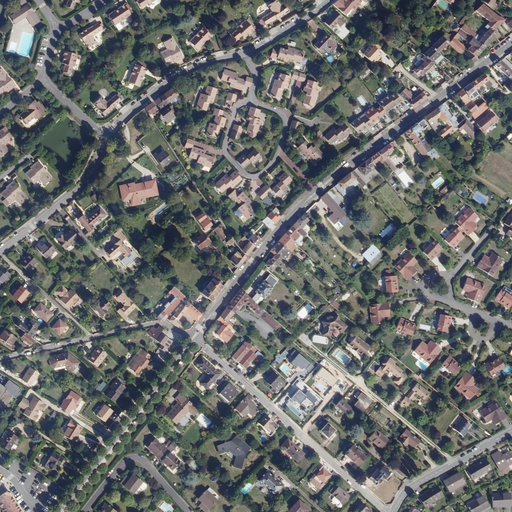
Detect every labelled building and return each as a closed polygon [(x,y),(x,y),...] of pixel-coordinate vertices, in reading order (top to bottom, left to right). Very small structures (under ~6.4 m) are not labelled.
[(67,0),(65,6),(72,9),(76,2),(79,3),(79,0),(67,0)] [(149,5),(156,0),(137,0),(137,1),(137,2),(136,3),(139,8),(141,7),(141,8),(148,4),(149,5)] [(338,0),(332,5),(345,15),(351,9),(354,11),(356,8),(355,7),(347,0),(345,0),(344,2),(342,1),(341,0),(338,0)] [(282,10),(280,7),(276,1),(268,6),(272,12),(261,19),(265,25),(271,21),(271,22),(276,19),(277,20),(285,14),(288,12),(288,11),(287,9),(286,8),(282,10)] [(40,21),(28,4),(14,13),(19,21),(26,17),(32,26),(40,21)] [(125,6),(124,5),(108,15),(115,25),(131,15),(131,14),(129,11),(131,10),(127,4),(125,6)] [(504,20),(501,17),(497,16),(482,4),(475,11),(487,20),(489,22),(496,28),(500,24),(504,20)] [(340,27),(346,21),(336,12),(330,17),(330,16),(324,22),(332,29),(337,24),(340,27)] [(19,21),(14,13),(10,16),(15,24),(19,21)] [(464,23),(468,19),(464,16),(459,23),(462,26),(464,23)] [(254,31),(245,20),(236,28),(237,30),(231,35),(236,41),(242,36),(244,38),(249,35),(254,31)] [(485,47),(494,36),(492,34),(495,32),(493,31),(496,28),(489,22),(487,25),(485,27),(488,30),(483,35),(482,34),(480,37),(477,35),(474,31),(470,36),(477,41),(479,40),(485,47)] [(96,43),(92,36),(102,29),(99,23),(93,27),(88,30),(87,29),(79,34),(84,42),(85,41),(89,47),(96,43)] [(474,31),(464,23),(462,26),(460,29),(470,36),(474,31)] [(198,50),(211,36),(210,35),(209,34),(211,32),(212,31),(206,26),(204,29),(203,28),(189,42),(198,50)] [(483,35),(488,30),(485,27),(477,35),(480,37),(482,34),(483,35)] [(485,47),(479,40),(477,41),(470,36),(460,29),(457,33),(460,36),(467,42),(479,53),(485,47)] [(448,44),(453,37),(457,33),(454,31),(449,36),(446,33),(438,40),(432,46),(431,47),(438,53),(448,44)] [(338,45),(327,35),(320,42),(318,41),(314,45),(321,52),(326,47),(331,51),(338,45)] [(464,47),(457,40),(453,37),(448,44),(460,55),(465,48),(464,47)] [(183,58),(175,42),(173,43),(170,39),(163,42),(167,50),(160,53),(167,65),(173,61),(174,63),(183,58)] [(382,56),(378,52),(379,51),(382,48),(373,40),(370,43),(372,45),(363,55),(373,64),(376,60),(378,59),(379,60),(382,56)] [(422,51),(409,40),(407,42),(421,53),(422,51)] [(479,53),(467,42),(465,43),(466,45),(464,47),(465,48),(469,51),(476,57),(479,53)] [(302,57),(303,52),(288,47),(287,50),(280,48),(279,51),(273,49),(270,57),(277,59),(277,58),(284,60),(283,61),(288,62),(289,59),(305,64),(306,58),(302,57)] [(432,62),(441,55),(438,53),(431,47),(423,54),(425,56),(426,57),(432,62)] [(74,67),(78,55),(64,51),(62,58),(63,58),(62,64),(65,64),(62,74),(66,75),(66,73),(69,74),(71,74),(73,67),(74,67)] [(476,57),(469,51),(465,54),(465,58),(472,64),(478,60),(477,59),(476,57)] [(508,65),(511,61),(511,57),(509,54),(500,60),(506,66),(508,65)] [(421,75),(434,64),(432,62),(426,57),(425,56),(422,59),(424,62),(416,69),(415,68),(413,70),(418,76),(420,74),(421,75)] [(511,76),(511,71),(506,66),(500,60),(494,65),(509,79),(511,76)] [(139,86),(146,68),(143,67),(143,65),(138,63),(137,65),(135,64),(128,82),(139,86)] [(16,85),(11,80),(10,81),(6,77),(8,76),(1,68),(0,68),(0,95),(7,90),(9,88),(10,90),(16,85)] [(250,87),(252,81),(252,79),(252,78),(246,76),(245,80),(237,77),(238,74),(224,69),(220,79),(230,82),(229,86),(242,90),(244,85),(250,87)] [(297,80),(299,73),(294,72),(291,78),(297,80)] [(287,84),(290,77),(279,73),(277,80),(275,79),(269,95),(280,98),(283,87),(287,88),(288,85),(287,84)] [(475,90),(488,80),(483,73),(470,83),(475,90)] [(506,92),(502,87),(495,79),(493,81),(499,89),(498,90),(503,96),(506,92)] [(313,107),(318,91),(315,90),(317,83),(308,80),(305,87),(304,87),(303,91),(307,92),(303,104),(313,107)] [(475,90),(470,83),(463,89),(468,95),(473,92),(475,95),(477,93),(475,90)] [(213,102),(217,89),(207,86),(204,95),(200,94),(196,107),(206,111),(209,101),(213,102)] [(180,98),(177,94),(175,90),(172,87),(163,94),(169,102),(171,105),(178,100),(179,104),(182,102),(180,98)] [(414,98),(405,88),(399,94),(408,103),(414,98)] [(475,120),(488,109),(487,107),(483,103),(477,109),(471,102),(461,90),(456,94),(465,105),(464,105),(470,113),(469,114),(475,120)] [(425,96),(428,94),(425,91),(422,93),(421,93),(418,96),(423,101),(427,98),(427,97),(425,96)] [(386,96),(376,103),(385,113),(401,100),(393,92),(386,96)] [(487,100),(480,92),(478,94),(485,102),(486,101),(487,100)] [(235,101),(237,96),(228,93),(226,99),(235,102),(235,101)] [(111,109),(116,105),(121,101),(120,100),(122,99),(119,94),(117,95),(116,95),(106,103),(102,97),(94,103),(99,109),(99,108),(105,115),(112,110),(111,109)] [(169,102),(163,94),(154,101),(160,109),(169,102)] [(413,109),(423,101),(418,96),(414,98),(408,103),(413,109)] [(484,103),(478,96),(471,102),(477,109),(483,103),(484,103)] [(43,110),(45,108),(41,104),(39,106),(36,102),(34,100),(27,105),(29,106),(26,108),(19,114),(26,123),(34,117),(35,119),(37,117),(40,115),(41,116),(45,113),(43,110)] [(158,110),(152,102),(145,108),(149,115),(152,113),(153,115),(156,113),(155,111),(158,110)] [(376,103),(371,106),(379,117),(385,113),(376,103)] [(458,124),(441,104),(437,108),(446,119),(450,123),(454,128),(458,124)] [(362,113),(364,115),(371,124),(379,117),(371,106),(362,113)] [(176,117),(172,111),(169,107),(161,113),(159,118),(162,121),(164,119),(168,124),(169,123),(170,124),(173,128),(175,126),(174,125),(176,124),(173,120),(176,117)] [(257,134),(261,120),(258,119),(260,110),(250,107),(246,120),(249,121),(246,131),(257,134)] [(223,127),(226,118),(221,117),(223,111),(214,108),(212,114),(216,115),(213,124),(209,123),(206,134),(216,137),(220,126),(223,127)] [(446,119),(437,108),(424,117),(429,123),(433,121),(439,118),(442,122),(444,121),(446,119)] [(491,111),(477,123),(483,131),(497,119),(491,111)] [(364,115),(359,119),(366,128),(371,124),(364,115)] [(359,119),(357,117),(349,123),(358,134),(366,128),(359,119)] [(454,128),(451,130),(453,132),(457,128),(460,132),(463,129),(472,139),(478,132),(471,123),(469,121),(465,117),(462,120),(458,124),(454,128)] [(299,130),(301,123),(292,120),(290,127),(299,130)] [(418,131),(425,126),(421,120),(409,128),(427,152),(431,149),(418,131)] [(340,141),(351,131),(344,123),(336,130),(334,128),(324,136),(331,144),(338,139),(340,141)] [(451,130),(454,128),(450,123),(447,125),(440,131),(444,136),(451,130)] [(241,134),(243,127),(234,124),(232,131),(241,134)] [(322,134),(316,127),(311,131),(317,138),(322,134)] [(427,152),(409,128),(404,132),(419,152),(418,153),(421,157),(427,152)] [(4,144),(10,139),(9,139),(8,137),(10,135),(8,133),(6,134),(1,129),(0,130),(0,150),(0,151),(3,155),(9,150),(4,144)] [(241,134),(232,131),(230,138),(239,141),(241,134)] [(204,154),(205,151),(192,146),(194,141),(187,139),(184,147),(191,149),(189,157),(197,160),(196,163),(210,168),(214,157),(204,154)] [(493,149),(497,145),(493,140),(489,144),(493,149)] [(324,156),(315,146),(312,148),(305,141),(298,148),(308,159),(310,156),(317,163),(324,156)] [(394,152),(396,150),(390,142),(377,152),(384,161),(393,171),(396,169),(386,158),(388,156),(389,157),(394,153),(394,152)] [(243,154),(236,161),(243,169),(250,163),(253,165),(261,157),(254,149),(246,157),(243,154)] [(172,160),(165,151),(156,157),(163,167),(172,160)] [(384,161),(377,152),(369,159),(373,164),(378,160),(381,163),(384,161)] [(369,168),(372,165),(373,164),(369,159),(358,167),(364,175),(371,170),(369,168)] [(49,174),(46,171),(45,172),(41,167),(42,166),(38,161),(32,165),(33,167),(31,168),(25,173),(34,183),(40,179),(44,184),(50,180),(47,176),(49,174)] [(395,174),(408,187),(414,181),(400,168),(395,174)] [(365,184),(353,170),(349,173),(355,179),(358,183),(362,187),(364,185),(365,184)] [(232,188),(241,179),(234,171),(228,177),(225,175),(214,185),(222,192),(229,186),(232,188)] [(287,189),(285,187),(292,180),(285,172),(278,178),(280,181),(272,189),(279,197),(287,189)] [(343,196),(358,183),(355,179),(349,173),(345,177),(333,186),(339,192),(339,191),(343,196)] [(441,177),(431,184),(434,188),(444,181),(441,177)] [(25,194),(22,190),(20,191),(17,187),(18,186),(14,181),(8,185),(9,186),(7,188),(1,193),(6,198),(3,201),(6,205),(9,203),(10,203),(15,199),(20,204),(26,200),(23,196),(25,194)] [(134,183),(120,186),(123,200),(130,199),(132,205),(140,204),(139,199),(158,194),(158,193),(164,192),(162,186),(156,187),(155,181),(135,185),(134,183)] [(272,192),(266,185),(261,189),(267,196),(272,192)] [(178,198),(185,192),(183,189),(176,195),(178,198)] [(267,196),(261,189),(256,193),(263,200),(267,196)] [(240,195),(235,190),(228,196),(232,201),(235,199),(240,195)] [(255,212),(249,204),(251,202),(243,192),(240,195),(235,199),(240,206),(238,208),(243,214),(248,219),(255,212)] [(337,205),(332,200),(330,198),(326,193),(320,198),(330,209),(333,212),(331,214),(328,217),(334,224),(345,214),(337,205)] [(337,205),(340,203),(333,195),(330,198),(332,200),(337,205)] [(92,225),(101,218),(106,214),(100,207),(95,211),(96,212),(87,219),(83,214),(78,219),(86,229),(83,233),(86,237),(90,234),(89,232),(95,228),(92,225)] [(474,221),(478,217),(469,208),(454,222),(468,235),(473,230),(469,226),(474,221)] [(511,210),(503,224),(508,227),(510,225),(511,226),(511,210)] [(212,225),(202,211),(194,216),(204,230),(212,225)] [(274,224),(280,217),(276,214),(274,215),(271,212),(267,217),(274,224)] [(303,215),(300,219),(305,224),(309,220),(303,215)] [(274,224),(267,217),(262,221),(270,229),(274,224)] [(302,227),(305,224),(300,219),(292,227),(305,239),(311,245),(313,242),(306,236),(307,235),(304,232),(301,229),(302,227)] [(473,230),(478,225),(474,221),(469,226),(473,230)] [(391,223),(379,234),(382,238),(387,234),(388,235),(396,228),(391,223)] [(223,232),(221,229),(220,229),(218,226),(215,229),(214,230),(221,240),(225,237),(222,233),(223,232)] [(305,239),(292,227),(285,234),(294,243),(297,245),(301,240),(303,241),(305,239)] [(459,241),(463,237),(455,229),(444,240),(451,247),(458,240),(459,241)] [(65,249),(77,238),(70,230),(63,236),(62,235),(56,239),(65,249)] [(259,241),(255,237),(252,233),(250,231),(244,236),(254,246),(259,241)] [(130,252),(122,242),(126,238),(121,233),(116,237),(118,240),(114,244),(115,245),(106,253),(110,257),(119,250),(125,257),(130,252)] [(210,242),(206,237),(203,233),(193,241),(200,250),(207,245),(210,242)] [(294,243),(285,234),(278,241),(288,249),(294,243)] [(254,246),(244,236),(241,239),(246,245),(242,250),(247,255),(254,246)] [(233,248),(230,244),(233,242),(231,239),(226,243),(224,245),(229,252),(233,248)] [(55,250),(47,241),(41,246),(38,244),(35,247),(46,259),(55,250)] [(279,255),(284,249),(291,256),(293,254),(288,249),(278,241),(272,249),(279,255)] [(438,253),(442,249),(434,241),(423,252),(430,259),(437,252),(438,253)] [(214,247),(210,242),(207,245),(218,259),(221,257),(219,254),(214,247)] [(367,263),(379,252),(380,251),(373,244),(362,255),(365,258),(364,259),(367,263)] [(222,252),(217,245),(214,247),(219,254),(222,252)] [(277,263),(282,258),(279,255),(272,249),(270,251),(274,255),(270,260),(276,266),(279,264),(277,263)] [(245,257),(241,252),(240,254),(237,251),(232,256),(241,263),(245,257)] [(372,265),(383,255),(379,252),(367,263),(370,266),(371,265),(372,265)] [(413,266),(417,261),(408,252),(394,266),(407,280),(412,274),(408,270),(413,266)] [(492,276),(503,260),(492,253),(489,258),(485,263),(480,260),(476,266),(492,276)] [(27,271),(37,261),(29,254),(19,264),(27,271)] [(485,263),(489,258),(484,255),(480,260),(485,263)] [(241,263),(232,256),(229,260),(238,267),(241,263)] [(272,272),(276,266),(270,260),(269,259),(265,265),(272,272)] [(287,272),(279,264),(276,266),(285,274),(287,272)] [(417,270),(413,266),(408,270),(412,274),(417,270)] [(0,283),(9,274),(4,269),(0,272),(0,283)] [(349,281),(357,273),(355,270),(349,276),(347,275),(345,277),(349,280),(349,281)] [(264,298),(273,287),(272,286),(277,281),(269,275),(264,281),(264,280),(254,291),(256,293),(251,299),(255,302),(260,296),(264,298)] [(396,291),(395,282),(397,282),(396,276),(385,277),(386,293),(396,291)] [(479,302),(486,285),(467,278),(463,290),(468,292),(474,294),(472,300),(479,302)] [(211,302),(222,287),(212,279),(201,293),(211,302)] [(344,289),(351,282),(349,281),(349,280),(342,287),(344,289)] [(20,302),(28,293),(20,287),(12,296),(20,302)] [(79,300),(78,299),(79,297),(71,290),(68,292),(62,287),(57,292),(63,298),(60,301),(68,309),(72,304),(74,306),(79,300)] [(172,311),(184,298),(185,296),(174,287),(171,290),(176,295),(169,304),(167,302),(164,306),(165,308),(156,318),(159,320),(160,321),(163,321),(166,318),(169,314),(172,311)] [(240,289),(226,307),(233,313),(234,313),(238,309),(239,310),(243,305),(242,304),(245,301),(247,303),(246,304),(262,317),(266,312),(260,306),(255,302),(251,299),(240,289)] [(511,300),(511,297),(500,290),(494,299),(499,303),(500,301),(508,306),(511,300)] [(135,307),(121,292),(114,297),(122,306),(116,311),(124,320),(127,318),(125,316),(135,307)] [(331,304),(333,301),(338,296),(335,294),(328,301),(331,304)] [(106,310),(111,305),(105,298),(94,307),(101,315),(107,311),(106,310)] [(202,314),(184,298),(172,311),(173,312),(170,315),(172,317),(169,321),(178,327),(181,323),(178,320),(184,311),(197,321),(202,314)] [(331,304),(337,309),(339,306),(333,301),(331,304)] [(302,320),(314,309),(308,302),(296,313),(302,320)] [(52,314),(40,303),(33,311),(46,322),(52,314)] [(384,317),(383,311),(389,310),(388,303),(369,304),(371,325),(384,323),(384,317)] [(228,320),(233,313),(226,307),(219,317),(231,328),(233,325),(228,320)] [(328,318),(323,320),(324,328),(322,336),(330,337),(334,329),(333,329),(335,326),(336,327),(342,332),(348,325),(341,319),(339,314),(334,316),(333,315),(332,315),(329,316),(328,318)] [(448,326),(450,316),(440,314),(437,330),(448,332),(450,326),(448,326)] [(229,331),(231,328),(219,317),(217,319),(223,323),(220,326),(218,324),(216,324),(214,327),(214,329),(217,331),(215,333),(220,337),(220,338),(226,342),(232,333),(229,331)] [(414,326),(405,322),(406,321),(400,318),(396,329),(410,335),(412,331),(414,326)] [(38,325),(31,319),(29,323),(36,328),(38,325)] [(59,335),(67,326),(59,319),(51,328),(59,335)] [(33,333),(37,329),(36,328),(29,323),(28,322),(25,326),(20,322),(17,327),(31,337),(34,334),(33,333)] [(172,342),(164,335),(167,332),(159,326),(157,328),(157,327),(155,328),(156,329),(151,336),(161,345),(159,348),(164,352),(172,342)] [(156,329),(155,328),(154,327),(151,327),(147,333),(151,336),(156,329)] [(16,338),(4,329),(0,334),(0,338),(10,346),(16,338)] [(33,341),(24,333),(20,337),(30,345),(33,341)] [(314,335),(312,342),(326,344),(327,337),(314,335)] [(371,347),(357,336),(354,338),(352,338),(351,338),(351,339),(351,340),(351,341),(351,342),(349,345),(354,349),(353,349),(358,353),(358,352),(363,356),(367,352),(371,347)] [(264,357),(246,340),(231,356),(243,367),(247,363),(249,360),(253,356),(254,358),(259,362),(264,357)] [(429,364),(441,350),(435,345),(432,349),(427,345),(422,341),(414,351),(429,364)] [(435,345),(430,341),(427,345),(432,349),(435,345)] [(100,358),(104,353),(97,347),(90,356),(92,358),(91,359),(96,364),(97,363),(100,358)] [(143,369),(149,361),(143,356),(147,352),(141,348),(136,353),(127,365),(137,374),(142,369),(143,369)] [(284,358),(280,355),(278,353),(275,356),(276,358),(274,359),(275,360),(279,363),(284,358)] [(309,364),(296,353),(288,362),(293,367),(295,365),(300,369),(302,366),(304,369),(309,364)] [(80,362),(68,354),(66,357),(63,355),(56,356),(74,370),(78,365),(80,362)] [(74,370),(56,356),(51,357),(49,361),(50,365),(54,368),(65,366),(73,371),(74,370)] [(460,367),(452,361),(454,359),(449,356),(442,365),(454,375),(460,367)] [(206,389),(220,374),(202,358),(197,364),(208,375),(200,383),(206,389)] [(403,371),(394,364),(396,362),(390,358),(386,362),(385,360),(382,364),(383,364),(384,365),(381,367),(380,366),(374,362),(369,368),(381,377),(385,371),(386,371),(384,370),(386,368),(387,369),(390,371),(397,377),(394,381),(398,385),(402,381),(405,377),(401,373),(403,371)] [(504,366),(499,358),(490,363),(489,361),(484,364),(490,374),(504,366)] [(461,366),(454,359),(452,361),(460,367),(461,366)] [(283,363),(279,368),(287,375),(291,370),(283,363)] [(340,380),(322,365),(313,376),(318,380),(320,377),(334,388),(340,380)] [(504,376),(511,371),(511,367),(511,365),(501,371),(504,376)] [(31,386),(39,374),(30,368),(22,380),(31,386)] [(478,390),(473,385),(468,381),(472,377),(466,372),(454,387),(469,399),(478,390)] [(284,383),(273,373),(265,381),(276,391),(284,383)] [(197,380),(199,382),(205,375),(204,374),(197,380)] [(114,402),(126,388),(125,387),(127,385),(118,377),(116,380),(115,380),(109,387),(112,389),(106,396),(114,402)] [(477,381),(472,377),(468,381),(473,385),(477,381)] [(5,391),(12,396),(14,398),(20,390),(8,380),(3,386),(7,389),(5,391)] [(229,401),(238,392),(229,383),(220,393),(229,401)] [(409,400),(416,393),(424,399),(429,393),(417,383),(411,389),(412,390),(406,397),(400,392),(399,392),(395,397),(406,406),(410,401),(409,400)] [(0,412),(12,396),(5,391),(0,387),(0,412)] [(303,395),(297,390),(290,398),(299,405),(305,397),(303,395)] [(307,391),(303,395),(305,397),(313,403),(316,399),(307,391)] [(74,405),(79,398),(70,392),(65,399),(74,405)] [(372,401),(361,392),(357,398),(359,400),(355,405),(363,412),(372,401)] [(198,410),(180,393),(175,399),(178,402),(166,415),(176,424),(188,411),(194,416),(198,410)] [(44,404),(35,397),(31,403),(23,398),(18,405),(26,410),(23,414),(35,422),(38,417),(36,415),(39,411),(41,413),(45,407),(43,405),(44,404)] [(258,409),(245,397),(235,408),(244,417),(248,412),(252,416),(258,409)] [(352,408),(341,399),(336,405),(347,415),(352,408)] [(506,417),(496,401),(479,412),(486,423),(491,419),(497,416),(500,421),(506,417)] [(466,428),(470,424),(458,414),(454,419),(458,422),(453,428),(463,436),(468,430),(466,428)] [(278,427),(265,415),(258,423),(266,430),(268,428),(273,432),(278,427)] [(500,421),(497,416),(491,419),(494,424),(500,421)] [(82,427),(70,420),(67,425),(69,426),(64,435),(74,441),(82,427)] [(335,430),(327,423),(320,431),(328,437),(329,437),(333,432),(335,430)] [(388,440),(375,429),(368,438),(381,448),(388,440)] [(419,440),(406,429),(400,436),(401,437),(398,440),(405,445),(407,443),(413,447),(419,440)] [(0,444),(9,450),(17,437),(8,432),(0,444)] [(250,448),(236,436),(231,441),(216,447),(219,454),(229,450),(236,457),(233,466),(241,469),(245,454),(250,448)] [(158,459),(167,449),(164,446),(163,447),(154,439),(147,447),(156,455),(156,456),(158,459)] [(304,454),(288,439),(281,447),(297,461),(304,454)] [(47,448),(49,445),(47,443),(47,442),(45,441),(41,448),(44,449),(45,447),(47,448)] [(158,459),(161,461),(162,460),(172,469),(179,462),(170,454),(177,446),(173,442),(167,449),(158,459)] [(365,457),(353,445),(350,448),(348,446),(345,449),(347,451),(344,454),(358,466),(365,457)] [(58,467),(64,458),(53,451),(44,467),(53,472),(57,466),(58,467)] [(499,470),(511,463),(511,458),(509,453),(506,455),(505,454),(501,456),(499,452),(491,456),(499,470)] [(491,469),(485,460),(466,470),(472,479),(491,469)] [(53,475),(58,467),(57,466),(53,472),(44,467),(43,468),(53,475)] [(323,483),(331,475),(323,468),(320,471),(315,476),(314,475),(310,479),(310,481),(318,488),(320,488),(324,484),(323,483)] [(283,486),(267,471),(258,481),(262,485),(263,484),(271,490),(270,491),(274,495),(283,486)] [(142,482),(133,474),(130,478),(128,481),(124,478),(120,483),(133,493),(139,486),(142,489),(144,489),(146,486),(145,485),(142,482)] [(464,483),(459,474),(449,480),(448,478),(443,481),(449,492),(464,483)] [(393,489),(385,481),(377,489),(383,494),(386,497),(393,489)] [(350,496),(339,486),(338,487),(332,493),(331,494),(334,497),(332,499),(332,501),(336,504),(338,504),(340,502),(342,504),(350,496)] [(425,507),(443,496),(437,486),(419,497),(425,507)] [(205,511),(217,500),(214,497),(217,494),(213,490),(210,494),(206,490),(198,499),(202,503),(204,504),(201,508),(205,511)] [(20,511),(11,498),(10,497),(8,498),(5,493),(0,496),(0,508),(2,511),(20,511)] [(511,506),(510,493),(492,494),(493,505),(504,504),(504,506),(511,506)] [(488,506),(482,496),(467,505),(470,511),(475,511),(482,508),(483,510),(488,506)] [(306,511),(309,510),(298,500),(287,511),(306,511)] [(370,511),(371,511),(362,502),(352,511),(370,511)] [(115,511),(105,503),(102,508),(104,510),(101,511),(115,511)]
